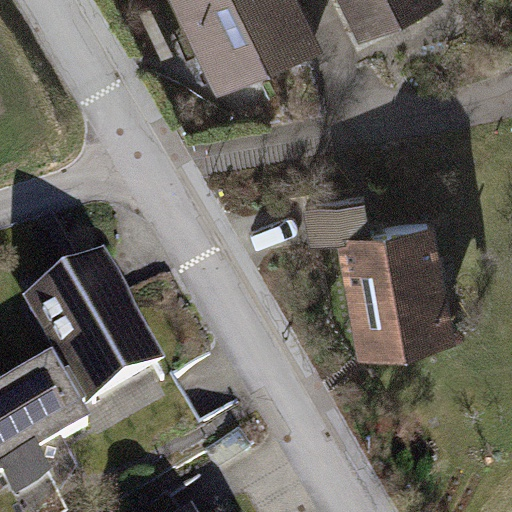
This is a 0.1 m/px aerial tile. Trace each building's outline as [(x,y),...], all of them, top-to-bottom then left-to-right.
[(181,0),(218,76),(256,58),(260,66),(312,42),(292,0),(181,0)] [(453,3),(451,0),(347,0),(372,46),(453,3)] [(320,248),(350,244),(380,240),(375,206),(315,215),(320,248)] [(460,347),(443,231),(380,240),(350,244),(367,361),(460,347)] [(113,262),(32,307),(65,365),(92,414),(173,369),(113,262)] [(92,414),(65,365),(0,401),(0,476),(20,511),(84,476),(68,449),(102,430),(92,414)]
